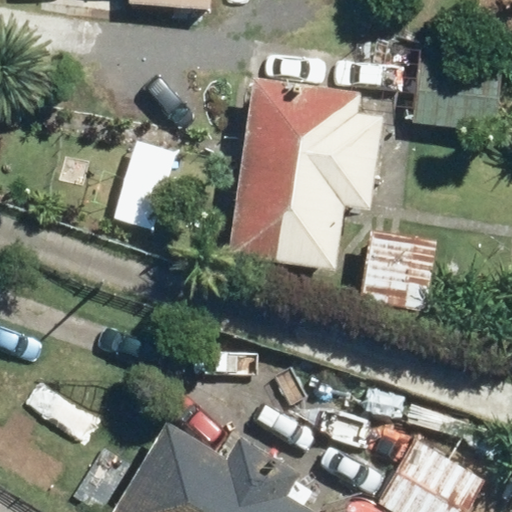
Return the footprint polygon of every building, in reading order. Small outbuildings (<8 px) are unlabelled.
[(34,0),(34,4),(114,13),(115,0),(34,0)] [(125,0),(125,7),(204,12),(204,0),(125,0)] [(498,57),(412,52),(350,49),(348,92),(355,93),(354,109),(408,113),(407,126),(453,129),(452,142),(493,145),(498,57)] [(353,99),(247,85),(223,260),(330,274),(338,213),(363,217),(376,123),(350,119),(353,99)] [(421,315),(430,244),(363,235),(354,306),(421,315)] [(160,429),(110,511),(301,511),(280,499),(292,478),(232,443),(220,464),(160,429)] [(463,511),(480,484),(410,444),(370,511),(463,511)]
